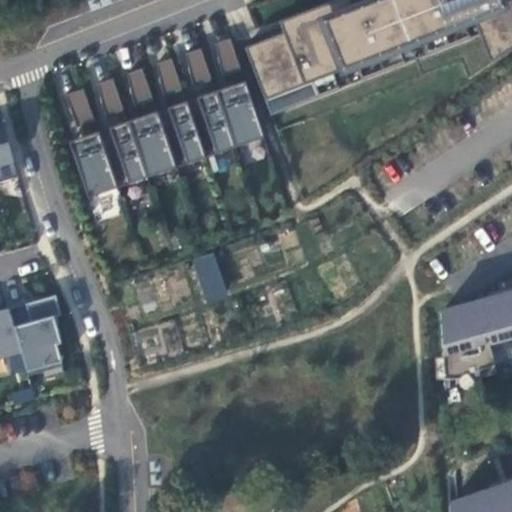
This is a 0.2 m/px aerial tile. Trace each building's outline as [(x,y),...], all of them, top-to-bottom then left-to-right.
[(358,0),(245,44),(269,110),(338,84),(333,69),(356,62),(361,76),(404,60),(399,44),(422,36),(427,51),(469,33),(464,19),(473,16),(478,30),(511,12),(508,0),(358,0)] [(229,34),(213,40),(218,65),(221,73),(240,66),(229,34)] [(200,44),(184,50),(189,75),(192,83),(211,77),(200,44)] [(170,55),(155,60),(160,85),(163,93),(181,87),(170,55)] [(140,64),(126,70),(131,95),(134,103),(152,96),(140,64)] [(263,134),(243,77),(214,87),(233,143),(263,134)] [(99,82),(108,115),(123,110),(114,78),(99,82)] [(82,84),(64,91),(75,122),(93,116),(82,84)] [(233,143),(214,87),(185,97),(205,154),(233,143)] [(205,154),(185,97),(156,108),(175,164),(205,154)] [(175,164),(156,108),(126,117),(146,173),(175,164)] [(0,177),(16,173),(0,115),(0,177)] [(146,173),(126,117),(97,128),(116,183),(146,173)] [(116,183),(97,128),(68,137),(87,194),(116,183)] [(214,251),(192,258),(206,303),(228,297),(214,251)] [(496,293),(439,309),(443,375),(459,375),(465,371),(465,361),(471,361),(478,381),(481,381),(477,366),(511,356),(511,287),(509,289),(508,286),(495,290),(496,293)] [(60,311),(54,292),(34,296),(37,304),(28,307),(26,300),(9,304),(9,308),(20,347),(25,368),(60,358),(56,340),(60,339),(52,314),(60,311)] [(0,352),(20,347),(9,308),(0,310),(0,352)] [(511,511),(511,478),(509,480),(507,477),(499,480),(499,483),(448,500),(449,511),(511,511)]
